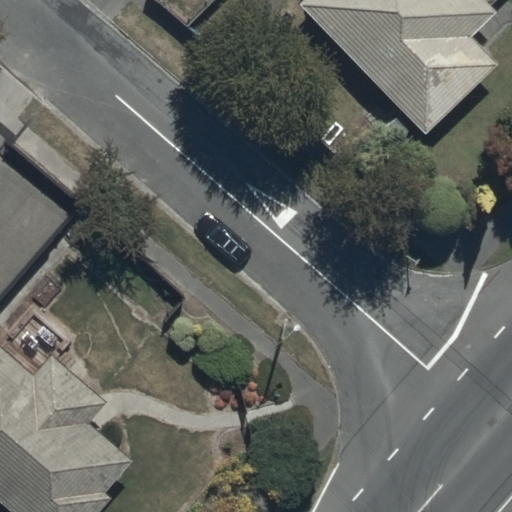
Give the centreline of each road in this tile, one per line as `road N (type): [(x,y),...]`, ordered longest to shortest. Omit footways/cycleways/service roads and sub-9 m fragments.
road 1 (residential): [(489,417),(7,0)]
road 2 (secondary): [(409,511),(489,417)]
